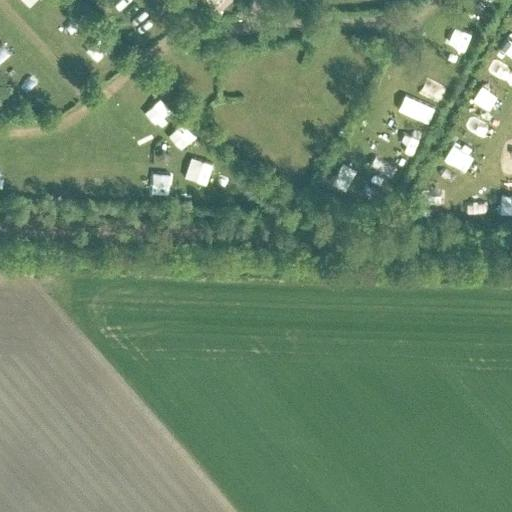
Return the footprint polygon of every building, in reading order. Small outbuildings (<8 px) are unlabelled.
[(61,0),(33,0),(47,16),(64,3),(61,0)] [(434,30),(462,45),(469,31),(441,16),(434,30)] [(93,67),(111,46),(94,32),(76,53),(93,67)] [(262,51),(270,66),(287,58),(279,42),(262,51)] [(492,42),(486,58),(506,65),(511,49),(492,42)] [(250,71),(249,49),(217,51),(218,73),(250,71)] [(350,52),(339,68),(356,79),(367,63),(350,52)] [(183,58),(189,81),(208,76),(202,53),(183,58)] [(24,100),(40,83),(25,69),(9,86),(24,100)] [(117,94),(132,114),(156,96),(142,76),(117,94)] [(230,105),(213,120),(231,139),(248,124),(230,105)] [(302,129),(317,139),(329,122),(313,112),(302,129)] [(399,126),(412,134),(421,119),(408,112),(399,126)] [(449,149),(440,167),(456,175),(466,157),(449,149)] [(219,189),(228,170),(200,156),(191,176),(219,189)] [(45,189),(46,165),(24,165),(23,189),(45,189)] [(85,186),(84,166),(64,167),(64,187),(85,186)]
